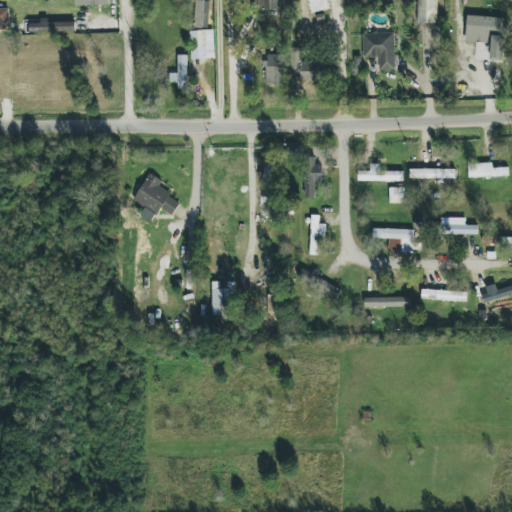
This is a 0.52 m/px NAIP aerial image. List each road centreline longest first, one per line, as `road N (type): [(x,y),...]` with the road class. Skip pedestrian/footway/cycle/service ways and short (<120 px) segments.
road 1 (residential): [(511,117),(0,125)]
road 2 (residential): [(494,264),(374,263),(350,252),(338,0)]
road 3 (residential): [(491,164),(480,8)]
road 4 (residential): [(125,0),(128,123)]
